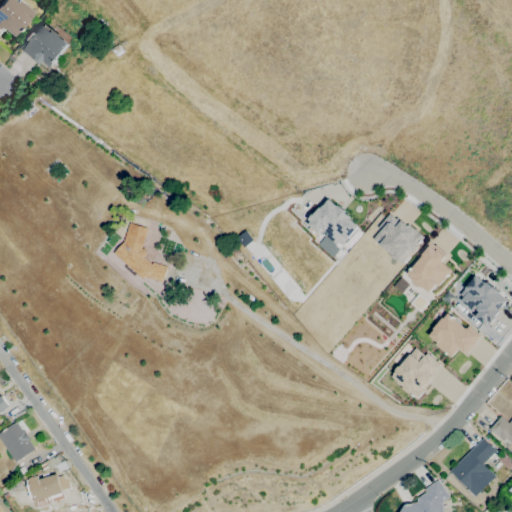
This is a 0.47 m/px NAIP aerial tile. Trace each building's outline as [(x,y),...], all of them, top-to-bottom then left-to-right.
[(0,30),(10,39),(31,14),(14,0),(0,0),(0,30)] [(50,68),(43,62),(41,65),(23,51),(34,37),(35,38),(44,26),(45,27),(47,24),(63,37),(62,38),(70,44),(50,68)] [(339,248),(358,226),(328,198),(305,224),(318,236),(322,232),(339,248)] [(423,239),(393,213),(371,239),(401,265),(423,239)] [(125,242),(124,242),(130,223),(148,229),(142,249),(145,248),(147,256),(144,257),(152,265),(153,262),(168,267),(163,283),(146,277),(143,279),(114,254),(125,242)] [(440,261),(445,254),(431,242),(405,274),(430,295),(450,270),(440,261)] [(480,337),(469,326),(466,330),(447,313),(426,336),(450,358),(459,348),(465,353),(480,337)] [(389,378),(415,399),(441,367),(415,346),(389,378)] [(0,413),(0,396),(1,396),(2,397),(2,396),(9,405),(8,405),(9,407),(4,410),(5,410),(0,413)] [(16,420),(14,417),(23,411),(25,413),(16,420)] [(511,443),(507,439),(504,441),(490,429),(501,417),(509,423),(511,419),(511,443)] [(17,463),(0,437),(0,433),(17,422),(24,432),(25,432),(30,439),(29,440),(36,450),(17,463)] [(476,497),(450,471),(483,438),(496,451),(483,464),(488,470),(489,469),(496,476),(476,497)] [(60,472),(56,465),(51,469),(49,467),(44,470),(41,465),(56,455),(61,463),(64,461),(69,468),(65,471),(64,470),(60,472)] [(35,502),(35,501),(33,501),(27,484),(30,483),(29,479),(37,476),(39,480),(56,474),(58,480),(64,478),(67,488),(62,490),(63,493),(35,502)] [(400,511),(404,504),(418,503),(417,499),(426,492),(424,489),(438,480),(450,497),(442,502),(443,511),(400,511)]
